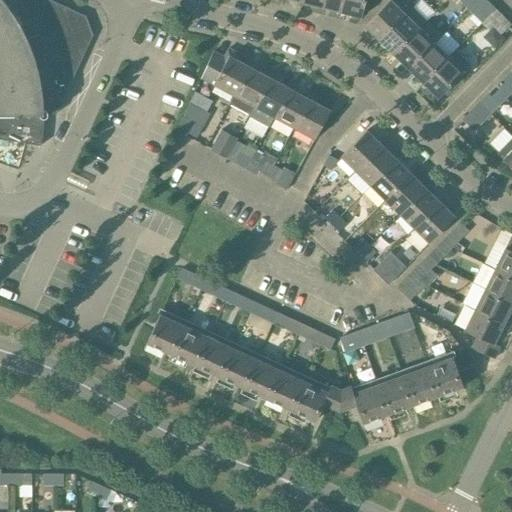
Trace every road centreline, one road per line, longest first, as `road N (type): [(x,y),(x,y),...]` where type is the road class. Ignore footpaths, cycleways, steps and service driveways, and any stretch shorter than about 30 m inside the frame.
road 1 (tertiary): [(275,477),(0,350)]
road 2 (residential): [(0,206),(40,204),(55,186),(132,0)]
road 3 (residential): [(292,208),(261,265),(350,300),(380,287)]
road 4 (residential): [(360,83),(306,43),(187,11)]
road 5 (residential): [(292,208),(360,83)]
road 6 (residential): [(454,511),(511,397)]
